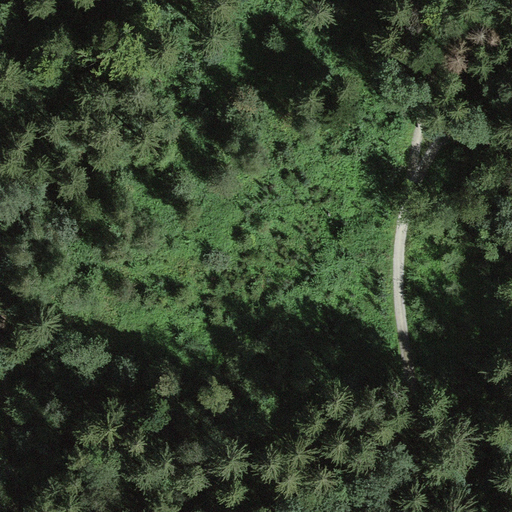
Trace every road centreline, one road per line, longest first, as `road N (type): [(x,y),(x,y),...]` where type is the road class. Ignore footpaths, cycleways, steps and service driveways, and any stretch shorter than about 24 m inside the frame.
road 1 (track): [(453,0),(454,30),(422,106),(402,186),(402,296),(411,385),(454,511)]
road 2 (track): [(0,344),(15,511)]
road 3 (track): [(511,73),(402,186)]
